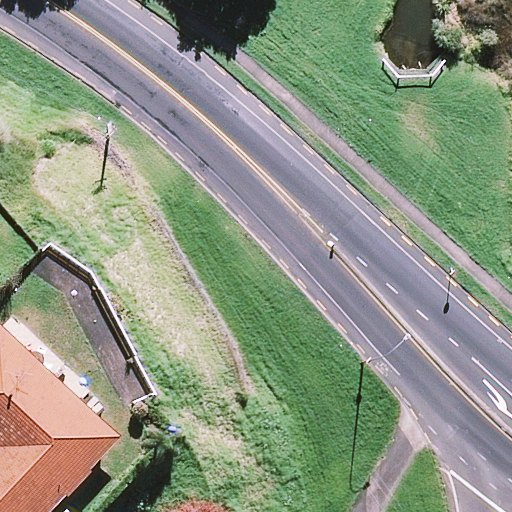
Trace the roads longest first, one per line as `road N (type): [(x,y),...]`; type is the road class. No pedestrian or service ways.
road 1 (secondary): [(325,245),(234,148),(43,0)]
road 2 (secondary): [(481,511),(427,400),(369,332),(325,245)]
road 3 (secondary): [(325,245),(410,291),(511,404)]
